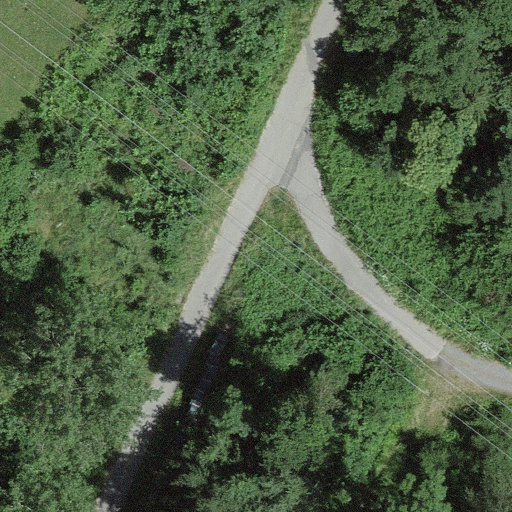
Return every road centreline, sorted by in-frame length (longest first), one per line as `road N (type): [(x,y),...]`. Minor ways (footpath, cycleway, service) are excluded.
road 1 (track): [(295,99),(116,511)]
road 2 (track): [(295,99),(338,254),(490,371),(511,375)]
road 3 (track): [(338,511),(416,315)]
